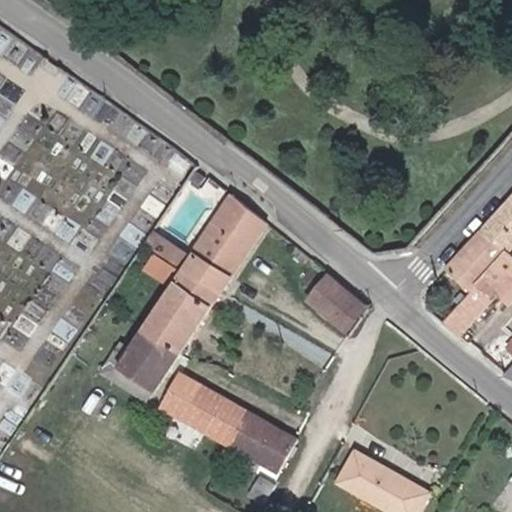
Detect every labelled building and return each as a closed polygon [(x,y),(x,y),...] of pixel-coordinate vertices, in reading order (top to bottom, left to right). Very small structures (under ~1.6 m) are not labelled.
[(206,178),(195,172),(189,181),(201,188),(206,178)] [(230,194),(111,376),(120,381),(126,373),(156,390),(158,391),(164,381),(270,224),(230,194)] [(511,197),(489,224),(511,245),(511,197)] [(511,245),(489,224),(453,265),(477,287),(448,318),(466,334),(504,291),(511,282),(511,245)] [(155,228),(146,243),(156,249),(145,266),(164,278),(184,247),(155,228)] [(371,302),(335,273),(317,298),(353,326),(371,302)] [(511,366),(511,354),(508,351),(498,360),(509,370),(511,366)] [(120,381),(152,398),(156,390),(126,373),(120,381)] [(152,398),(120,381),(111,376),(109,379),(147,405),(152,398)] [(156,390),(152,398),(163,404),(171,388),(172,386),(164,381),(158,391),(156,390)] [(207,427),(238,442),(254,406),(202,381),(199,387),(188,382),(183,393),(171,388),(163,404),(207,427)] [(254,406),(238,442),(289,466),(307,431),(254,406)] [(419,511),(435,486),(361,447),(342,482),(398,511),(419,511)]
